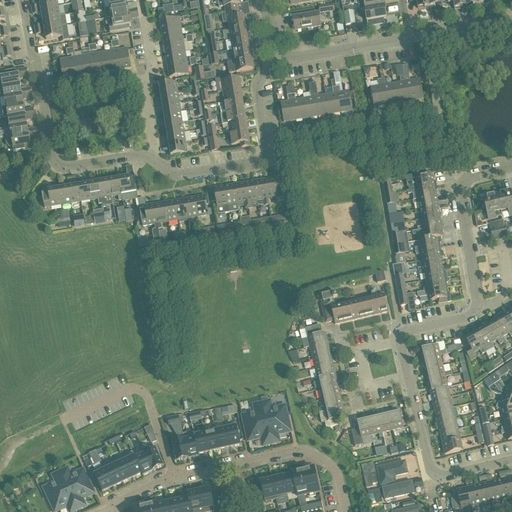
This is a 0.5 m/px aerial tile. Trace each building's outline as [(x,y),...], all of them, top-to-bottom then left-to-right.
[(39,0),(40,5),(31,7),(32,11),(58,7),(57,0),(39,0)] [(71,11),(80,9),(77,0),(73,0),(68,1),(71,11)] [(108,0),(110,8),(127,5),(126,0),(108,0)] [(239,0),(217,0),(219,8),(225,7),(226,13),(237,11),(236,5),(241,4),(239,0)] [(382,0),(355,0),(356,5),(358,4),(359,11),(365,10),(384,7),(382,0)] [(415,0),(417,9),(430,7),(428,0),(415,0)] [(452,0),(453,3),(454,9),(466,7),(464,0),(452,0)] [(127,5),(110,8),(105,9),(106,19),(112,18),(138,14),(137,9),(128,11),(127,5)] [(333,5),(319,7),(320,13),(334,11),(333,5)] [(58,7),(32,11),(33,15),(42,14),(42,20),(60,17),(58,7)] [(386,18),(384,7),(365,10),(368,28),(380,26),(385,25),(384,19),(386,18)] [(226,13),(222,14),(223,24),(228,23),(229,30),(249,26),(248,21),(247,20),(245,20),(245,16),(238,17),(237,11),(226,13)] [(346,26),(353,25),(352,19),(355,18),(354,11),(344,13),(346,26)] [(318,13),(293,17),(295,31),(320,26),(318,13)] [(113,25),(109,25),(110,29),(131,26),(130,20),(139,18),(138,14),(112,18),(113,25)] [(60,17),(42,20),(44,30),(67,26),(65,16),(60,17)] [(179,18),(160,21),(162,33),(181,29),(179,18)] [(67,26),(44,30),(42,30),(35,31),(36,35),(42,34),(42,36),(45,35),(46,40),(63,37),(63,41),(69,40),(67,26)] [(226,26),(221,27),(225,57),(230,56),(226,26)] [(249,26),(229,30),(230,40),(248,37),(248,34),(249,34),(250,32),(249,26)] [(181,29),(162,33),(163,44),(183,41),(181,29)] [(88,37),(86,30),(79,31),(80,38),(88,37)] [(248,37),(230,40),(232,51),(252,47),(251,42),(250,41),(249,42),(248,37)] [(183,41),(163,44),(165,56),(185,52),(183,41)] [(216,43),(208,44),(212,66),(220,65),(216,43)] [(252,47),(232,51),(234,61),(252,58),(251,55),(252,55),(253,54),(252,47)] [(128,49),(116,51),(120,70),(131,69),(128,49)] [(116,51),(105,53),(108,72),(120,70),(116,51)] [(185,52),(165,56),(167,67),(187,64),(185,52)] [(105,53),(94,55),(97,74),(108,72),(105,53)] [(94,55),(82,57),(86,76),(97,74),(94,55)] [(82,57),(71,58),(74,78),(86,76),(82,57)] [(71,58),(60,60),(63,80),(74,78),(71,58)] [(234,62),(227,63),(229,74),(253,69),(252,58),(234,61),(234,62)] [(187,64),(167,67),(169,78),(189,75),(187,64)] [(202,67),(195,69),(197,82),(204,80),(202,67)] [(420,80),(410,82),(408,67),(402,68),(408,102),(423,100),(420,80)] [(408,102),(402,68),(398,69),(400,77),(401,83),(394,84),(397,104),(408,102)] [(15,75),(1,77),(3,88),(20,85),(19,79),(28,77),(27,69),(15,71),(15,75)] [(336,87),(340,113),(351,111),(349,100),(348,92),(342,93),(338,74),(332,75),(333,81),(335,81),(336,87)] [(238,78),(221,81),(222,92),(240,89),(238,78)] [(378,87),(370,88),(374,108),(385,106),(381,80),(377,81),(378,87)] [(385,80),(381,80),(385,106),(397,104),(394,84),(386,86),(385,80)] [(333,94),(326,95),(329,115),(340,113),(336,87),(335,81),(333,81),(331,82),(333,94)] [(176,82),(159,85),(161,95),(177,92),(176,82)] [(310,98),(303,99),(306,119),(317,117),(312,83),(308,84),(309,92),(310,98)] [(316,83),(312,83),(317,117),(329,115),(326,95),(318,97),(316,83)] [(20,85),(3,88),(4,98),(22,95),(20,85)] [(288,102),(280,103),(283,123),(295,121),(291,95),(289,87),(286,88),(287,96),(288,102)] [(293,87),(289,87),(291,95),(295,121),(306,119),(303,99),(295,100),(293,87)] [(240,89),(222,92),(224,103),(242,100),(240,89)] [(177,92),(161,95),(162,105),(179,103),(177,92)] [(22,95),(4,98),(6,108),(24,105),(22,95)] [(242,100),(224,103),(226,113),(244,110),(242,100)] [(179,103),(162,105),(164,116),(181,113),(179,103)] [(24,105),(6,108),(8,118),(25,115),(24,105)] [(244,110),(226,113),(221,114),(223,125),(222,125),(246,121),(244,110)] [(181,113),(164,116),(166,126),(182,123),(181,113)] [(25,115),(8,118),(10,128),(27,125),(25,115)] [(246,121),(222,125),(223,128),(228,128),(230,135),(247,132),(246,121)] [(182,123),(166,126),(167,136),(184,133),(182,123)] [(27,125),(10,128),(11,138),(29,135),(27,125)] [(247,132),(230,135),(231,146),(240,144),(240,148),(249,147),(248,143),(249,143),(247,132)] [(184,133),(167,136),(169,146),(186,143),(184,133)] [(29,135),(11,138),(14,154),(23,152),(22,147),(31,145),(29,135)] [(217,137),(209,139),(212,153),(219,151),(217,137)] [(206,140),(202,141),(203,148),(201,148),(202,155),(209,154),(206,140)] [(186,143),(169,146),(171,156),(187,154),(186,143)] [(30,153),(14,156),(15,163),(31,160),(30,153)] [(430,173),(406,177),(409,191),(416,190),(434,187),(433,176),(431,177),(430,173)] [(129,175),(118,177),(122,196),(137,193),(134,176),(129,177),(129,175)] [(118,177),(108,178),(112,197),(119,196),(120,201),(122,201),(122,196),(118,177)] [(108,178),(98,180),(101,199),(112,197),(108,178)] [(275,178),(264,180),(268,200),(284,197),(282,180),(275,181),(275,178)] [(98,180),(88,182),(91,201),(101,199),(98,180)] [(264,180),(254,182),(257,201),(268,200),(264,180)] [(389,180),(382,181),(384,188),(391,187),(389,180)] [(88,182),(78,183),(81,202),(91,201),(88,182)] [(254,182),(244,183),(248,203),(257,201),(254,182)] [(78,183),(68,185),(71,204),(81,202),(78,183)] [(244,183),(234,185),(237,205),(248,203),(244,183)] [(68,185),(58,187),(61,206),(71,204),(68,185)] [(234,185),(224,187),(227,206),(237,205),(234,185)] [(49,196),(43,197),(44,209),(61,206),(58,187),(47,189),(49,196)] [(224,187),(214,188),(217,208),(227,206),(224,187)] [(434,187),(416,190),(418,200),(436,197),(434,187)] [(511,196),(511,191),(497,194),(501,212),(508,210),(509,215),(511,214),(511,196)] [(497,194),(484,197),(489,220),(496,218),(495,213),(501,212),(497,194)] [(205,196),(195,198),(198,218),(208,216),(205,196)] [(436,197),(418,200),(420,210),(438,207),(436,197)] [(195,198),(185,199),(188,219),(198,218),(195,198)] [(185,199),(174,201),(178,221),(188,219),(185,199)] [(174,201),(165,203),(168,223),(178,221),(174,201)] [(165,203),(154,204),(158,224),(159,230),(162,229),(161,224),(168,223),(165,203)] [(141,215),(137,218),(142,224),(142,227),(155,225),(155,230),(154,230),(153,232),(155,245),(161,244),(160,240),(159,230),(158,224),(154,204),(144,206),(144,208),(139,209),(141,215)] [(438,207),(420,210),(421,220),(440,217),(438,207)] [(104,216),(104,214),(96,215),(97,224),(105,223),(104,216)] [(440,217),(421,220),(423,230),(441,227),(440,217)] [(251,221),(243,223),(244,230),(252,229),(251,221)] [(224,226),(216,227),(218,235),(226,233),(224,226)] [(423,230),(425,240),(437,238),(440,238),(443,237),(441,227),(423,230)] [(505,227),(491,230),(493,238),(507,235),(505,227)] [(425,240),(419,241),(421,251),(439,248),(438,244),(440,243),(441,242),(440,238),(437,238),(425,240)] [(439,248),(421,251),(422,261),(440,258),(443,257),(442,253),(441,252),(439,252),(439,248)] [(440,258),(422,261),(424,271),(442,268),(440,258)] [(442,268),(424,271),(426,281),(447,278),(446,273),(445,272),(443,272),(442,268)] [(383,272),(375,274),(377,284),(385,282),(383,272)] [(401,275),(397,276),(395,276),(397,286),(404,285),(403,275),(401,275)] [(447,278),(426,281),(427,291),(446,288),(445,284),(447,283),(448,282),(447,278)] [(406,295),(404,285),(397,286),(398,296),(406,295)] [(446,288),(427,291),(429,301),(437,300),(438,305),(448,303),(447,298),(446,288)] [(377,297),(376,292),(371,293),(372,298),(356,301),(355,297),(350,298),(350,303),(335,306),(334,302),(321,305),(325,323),(334,321),(335,325),(388,313),(384,295),(377,297)] [(332,293),(322,296),(323,302),(334,300),(333,299),(338,298),(337,293),(332,294),(332,293)] [(408,305),(406,295),(398,296),(400,307),(408,305)] [(503,313),(498,315),(509,334),(511,332),(511,319),(509,313),(505,315),(504,313),(503,313)] [(495,321),(491,323),(500,339),(509,334),(498,315),(493,318),(493,319),(495,321)] [(491,323),(482,328),(491,344),(500,339),(491,323)] [(320,326),(305,329),(310,348),(328,344),(325,333),(322,334),(320,326)] [(482,328),(473,333),(482,349),(491,344),(482,328)] [(473,333),(464,338),(470,350),(465,353),(470,362),(475,359),(473,354),(482,349),(473,333)] [(328,344),(310,348),(312,359),(330,354),(328,344)] [(438,346),(420,350),(422,361),(440,356),(438,346)] [(330,354),(312,359),(315,369),(333,365),(330,354)] [(440,356),(422,361),(425,371),(442,367),(440,356)] [(333,365),(315,369),(317,380),(335,375),(333,365)] [(442,367),(425,371),(427,382),(445,377),(442,367)] [(335,375),(317,380),(320,390),(338,386),(335,375)] [(445,377),(427,382),(430,392),(447,388),(445,377)] [(493,385),(488,389),(491,392),(501,396),(499,403),(503,405),(511,408),(511,397),(506,395),(498,392),(493,385)] [(338,386),(320,390),(322,401),(340,396),(338,386)] [(447,388),(430,392),(432,403),(450,398),(447,388)] [(340,396),(322,401),(325,411),(343,407),(340,396)] [(450,398),(432,403),(435,413),(452,409),(450,398)] [(270,401),(261,403),(266,424),(283,420),(282,416),(287,415),(285,406),(272,409),(270,401)] [(266,424),(261,403),(253,405),(255,412),(241,415),(244,425),(248,424),(249,428),(266,424)] [(511,408),(503,405),(501,410),(503,421),(511,418),(511,408)] [(343,407),(325,411),(327,422),(345,418),(343,407)] [(485,408),(478,410),(479,413),(480,418),(487,416),(485,408)] [(221,409),(215,410),(218,424),(224,422),(223,416),(222,414),(222,413),(221,409)] [(452,409),(435,413),(437,424),(455,419),(452,409)] [(399,411),(389,413),(393,431),(403,428),(399,411)] [(200,413),(189,415),(191,422),(201,420),(200,413)] [(389,413),(378,416),(382,433),(393,431),(389,413)] [(378,416),(368,418),(372,436),(382,433),(378,416)] [(179,417),(168,419),(169,426),(171,426),(180,424),(179,417)] [(359,429),(351,431),(355,447),(362,445),(361,438),(372,436),(368,418),(357,420),(359,429)] [(502,431),(501,432),(511,429),(511,418),(503,421),(505,427),(501,428),(502,431)] [(455,419),(437,424),(440,434),(457,430),(455,419)] [(284,424),(283,420),(266,424),(271,445),(279,443),(277,435),(291,432),(288,423),(284,424)] [(271,445),(266,424),(249,428),(250,431),(245,432),(247,442),(260,439),(262,447),(271,445)] [(236,427),(225,429),(229,447),(240,445),(236,427)] [(229,447),(225,429),(215,431),(219,450),(229,447)] [(511,429),(501,432),(502,435),(506,434),(508,441),(511,439),(511,429)] [(457,430),(440,434),(442,445),(460,440),(457,430)] [(219,450),(215,431),(204,434),(208,452),(219,450)] [(208,452),(204,434),(193,436),(194,438),(198,454),(208,452)] [(198,454),(194,438),(183,441),(188,459),(198,457),(198,454)] [(460,440),(442,445),(445,455),(462,451),(460,440)] [(188,459),(183,441),(173,443),(177,462),(188,459)] [(153,446),(143,450),(153,472),(163,467),(160,460),(159,456),(158,456),(153,446)] [(398,454),(397,447),(390,449),(391,453),(391,455),(398,454)] [(133,455),(142,474),(143,476),(153,472),(143,450),(133,455)] [(96,451),(89,455),(92,460),(98,457),(98,455),(96,451)] [(132,453),(122,457),(132,478),(142,474),(133,455),(132,453)] [(122,457),(112,462),(122,483),(132,478),(122,457)] [(112,462),(102,466),(103,469),(104,468),(113,488),(122,483),(112,462)] [(405,462),(377,468),(382,486),(396,483),(394,476),(407,474),(405,462)] [(68,468),(60,472),(69,491),(84,484),(83,480),(87,478),(83,470),(71,475),(68,468)] [(103,469),(93,473),(98,482),(97,482),(99,486),(102,492),(113,488),(104,468),(103,469)] [(314,468),(292,473),(292,475),(293,475),(297,493),(298,498),(320,493),(318,485),(316,476),(314,468)] [(69,491),(60,472),(52,476),(55,483),(43,488),(47,497),(51,495),(53,499),(69,491)] [(364,476),(366,489),(373,487),(372,485),(378,483),(375,473),(364,476)] [(292,475),(282,477),(286,496),(287,496),(297,493),(293,475),(292,475)] [(282,477),(272,480),(276,500),(287,498),(287,496),(286,496),(282,477)] [(506,479),(496,481),(501,501),(511,499),(506,479)] [(272,480),(261,482),(262,489),(263,494),(265,503),(276,500),(272,480)] [(423,486),(422,480),(412,482),(413,488),(423,486)] [(496,481),(487,484),(491,503),(501,501),(496,481)] [(414,494),(412,482),(383,488),(385,500),(414,494)] [(86,487),(84,484),(69,491),(78,511),(86,507),(82,500),(95,494),(90,485),(86,487)] [(487,484),(477,486),(481,505),(491,503),(487,484)] [(477,486),(467,488),(471,508),(481,505),(477,486)] [(467,488),(457,491),(461,510),(471,508),(467,488)] [(209,489),(198,491),(202,511),(213,511),(214,511),(212,501),(211,495),(211,496),(209,489)] [(74,511),(78,511),(69,491),(53,499),(55,502),(50,504),(53,511),(56,511),(67,507),(68,511),(74,511)] [(202,511),(198,491),(187,494),(188,499),(189,499),(191,511),(202,511)] [(380,493),(374,495),(376,504),(382,503),(380,493)] [(188,499),(178,501),(180,511),(191,511),(189,499),(188,499)] [(180,511),(178,501),(168,503),(169,511),(180,511)] [(157,503),(135,508),(136,511),(158,511),(157,506),(158,506),(157,503)] [(158,506),(157,506),(158,511),(169,511),(168,503),(158,506)]
